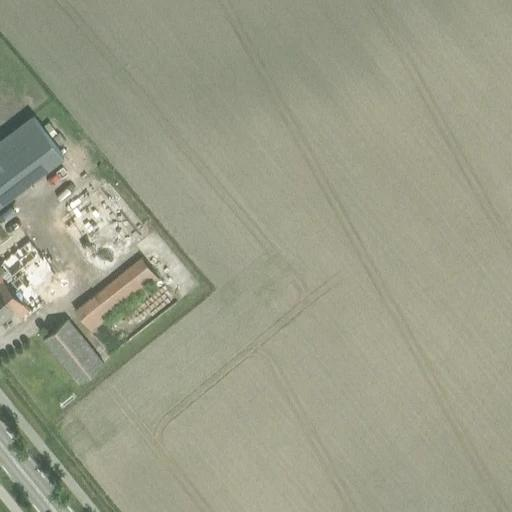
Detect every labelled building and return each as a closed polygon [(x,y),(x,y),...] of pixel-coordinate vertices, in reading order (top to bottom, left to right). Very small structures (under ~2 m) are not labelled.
[(0,139),(0,203),(64,155),(33,115),(0,139)] [(60,219),(101,270),(148,231),(106,181),(60,219)] [(0,320),(14,308),(23,318),(38,306),(65,283),(29,238),(1,262),(0,262),(0,320)] [(75,309),(90,328),(158,275),(142,256),(75,309)] [(43,337),(80,382),(95,370),(104,362),(68,317),(59,325),(43,337)]
